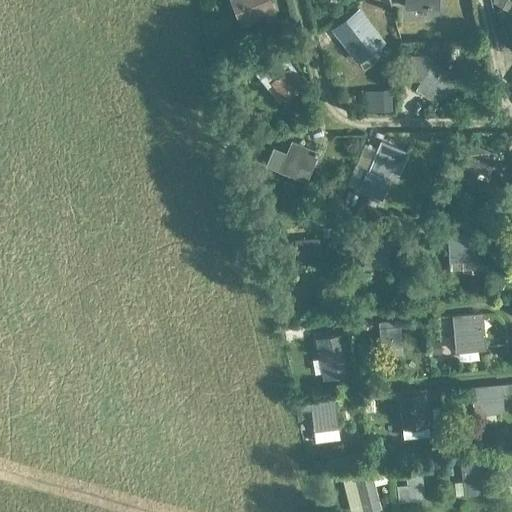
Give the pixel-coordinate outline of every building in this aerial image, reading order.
[(230,0),(241,26),(276,11),(271,0),(230,0)] [(374,7),(369,0),(368,0),(361,5),(367,14),(375,8),(374,7)] [(511,0),(491,0),(497,3),(496,5),(507,11),(511,1),(511,0)] [(337,15),(325,25),(332,34),(344,23),(337,15)] [(364,19),(340,37),(351,53),(364,43),(369,50),(380,41),(364,19)] [(260,45),(251,51),(256,58),(264,51),(260,45)] [(306,84),(298,74),(280,52),(255,72),(267,85),(271,82),(285,100),(306,84)] [(436,91),(440,84),(449,90),(457,77),(433,63),(433,62),(423,55),(410,55),(410,80),(422,81),(416,89),(432,99),(436,91)] [(367,111),(392,109),(391,90),(365,92),(367,111)] [(319,150),(291,140),(286,153),(272,148),(265,166),(307,182),(319,150)] [(381,142),(368,171),(367,170),(360,189),(382,199),(389,180),(385,178),(389,170),(392,163),(401,166),(407,153),(381,142)] [(469,144),(457,173),(473,180),(480,163),(489,168),(495,155),(469,144)] [(359,195),(349,191),(345,201),(355,205),(359,195)] [(335,236),(334,228),(323,228),(323,237),(335,236)] [(474,234),(448,236),(449,262),(476,261),(474,234)] [(295,251),(279,252),(280,273),(302,271),(301,264),(321,264),(319,238),(295,240),(295,251)] [(388,238),(361,239),(363,269),(389,268),(388,238)] [(429,293),(453,288),(449,269),(425,274),(429,293)] [(485,339),(483,313),(452,316),(455,342),(456,353),(486,350),(485,339)] [(380,334),(370,335),(371,345),(381,344),(381,349),(382,354),(403,353),(403,347),(401,327),(396,327),(396,321),(378,323),(380,334)] [(343,335),(317,340),(324,378),(350,373),(343,335)] [(441,340),(432,341),(432,354),(442,353),(441,340)] [(511,382),(471,387),(474,414),(505,412),(503,393),(511,392),(511,382)] [(399,395),(402,429),(429,426),(426,393),(399,395)] [(299,402),(300,412),(312,410),(314,431),(315,443),(340,440),(339,428),(335,397),(299,402)] [(444,447),(441,424),(433,425),(436,448),(444,447)] [(479,458),(467,459),(460,460),(462,471),(464,496),(484,494),(481,469),(479,458)] [(511,461),(502,463),(506,486),(511,485),(511,461)] [(374,466),(375,475),(388,473),(387,465),(374,466)] [(354,471),(363,511),(364,511),(381,508),(376,486),(371,468),(354,471)] [(407,488),(399,489),(400,502),(425,500),(422,469),(405,471),(407,488)]
